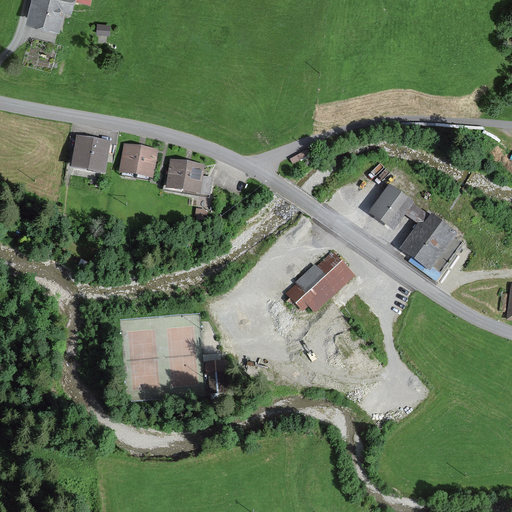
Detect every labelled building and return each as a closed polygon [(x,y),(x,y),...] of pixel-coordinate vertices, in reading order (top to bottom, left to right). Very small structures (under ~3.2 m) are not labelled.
[(37,0),(32,20),(55,26),(60,7),(70,9),(72,0),(37,0)] [(111,26),(97,25),(96,36),(110,37),(111,26)] [(78,140),(74,166),(104,170),(108,144),(78,140)] [(126,149),(122,171),(151,176),(154,153),(126,149)] [(307,150),(290,159),(292,164),(310,155),(307,150)] [(173,164),(170,187),(210,193),(211,181),(200,179),(201,168),(173,164)] [(376,215),(391,225),(403,209),(408,202),(393,191),(376,215)] [(431,219),(408,202),(403,209),(420,222),(409,236),(416,241),(431,219)] [(409,236),(403,246),(441,273),(464,242),(431,219),(416,241),(409,236)] [(305,304),(314,314),(354,276),(330,250),(280,296),(296,313),(305,304)] [(210,375),(211,400),(218,399),(218,393),(224,393),(224,384),(229,384),(229,374),(210,375)]
